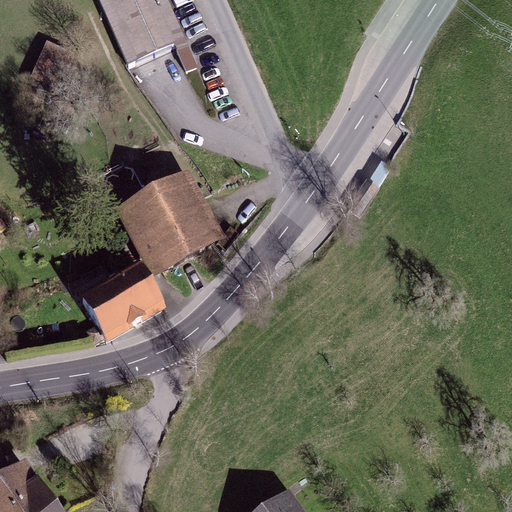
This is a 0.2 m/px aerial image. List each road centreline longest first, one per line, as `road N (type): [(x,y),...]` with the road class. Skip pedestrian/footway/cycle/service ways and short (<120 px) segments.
road 1 (tertiary): [(307,202),(439,0)]
road 2 (unclassified): [(307,202),(215,0)]
road 3 (tertiary): [(173,347),(226,303),(307,202)]
road 4 (tertiary): [(0,389),(110,369),(173,347)]
road 5 (unclassified): [(173,347),(174,374),(145,438),(129,511)]
